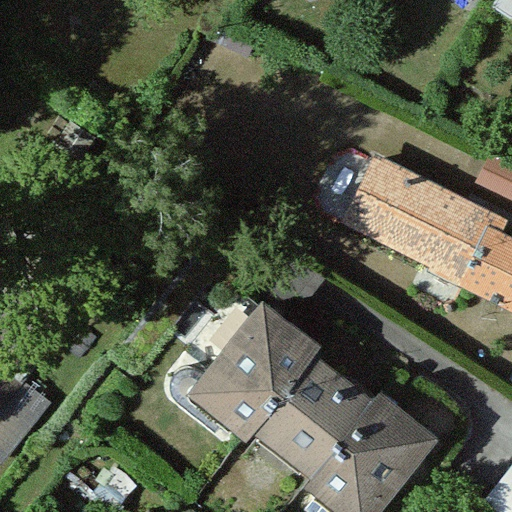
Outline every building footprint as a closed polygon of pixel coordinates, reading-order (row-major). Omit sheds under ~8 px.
[(341,214),(511,300),(511,225),(502,221),(507,211),(372,144),(341,214)] [(511,152),(498,146),(484,174),(511,187),(511,152)] [(4,305),(0,302),(0,399),(2,401),(116,262),(68,227),(4,305)] [(209,280),(186,262),(152,305),(174,323),(209,280)] [(353,511),(366,511),(437,421),(377,375),(369,385),(309,338),(317,328),(258,282),(183,380),(241,424),(248,414),(307,459),(299,470),(353,511)] [(511,463),(495,496),(511,504),(511,463)]
